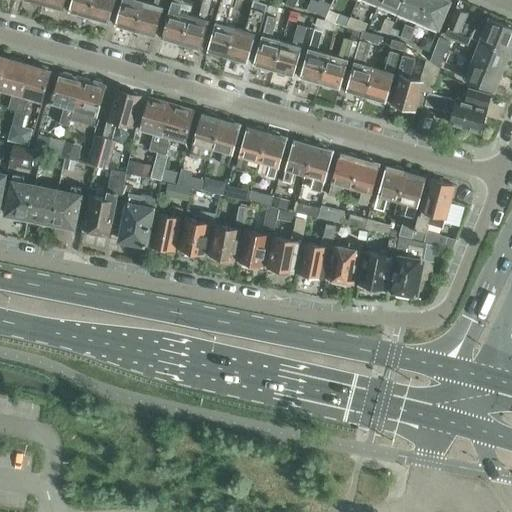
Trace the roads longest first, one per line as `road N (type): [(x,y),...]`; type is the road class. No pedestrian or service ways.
road 1 (residential): [(501,177),(449,304),(429,319),(314,316),(0,252)]
road 2 (residential): [(501,177),(0,32)]
road 3 (primary): [(453,368),(0,278)]
road 4 (primary): [(0,318),(442,421)]
road 5 (tertiary): [(511,239),(453,368)]
